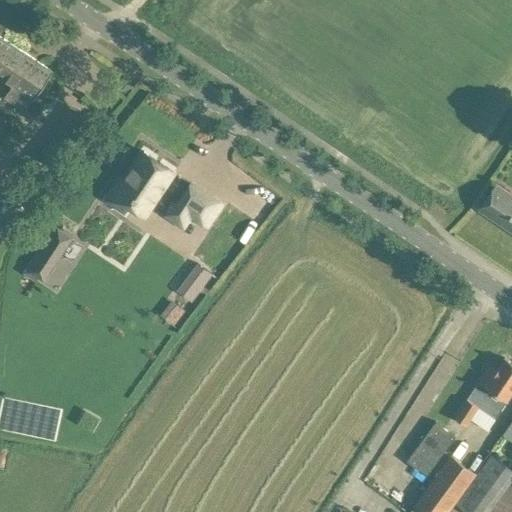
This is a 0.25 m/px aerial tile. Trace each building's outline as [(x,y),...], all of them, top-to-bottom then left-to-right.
[(34,98),(41,88),(52,71),(0,36),(0,75),(13,84),(5,97),(26,110),(34,98)] [(77,146),(68,138),(59,131),(42,152),(59,167),(77,146)] [(122,177),(106,200),(125,212),(129,205),(145,216),(175,171),(144,150),(125,179),(122,177)] [(173,202),(165,215),(184,227),(191,216),(193,217),(194,218),(207,226),(223,203),(192,182),(178,203),(177,204),(173,202)] [(511,230),(511,194),(496,184),(490,192),(479,209),(511,230)] [(0,185),(0,235),(25,207),(0,185)] [(57,223),(25,272),(37,280),(43,271),(47,274),(74,234),(65,228),(66,226),(63,225),(63,226),(57,223)] [(199,294),(212,274),(196,263),(183,283),(199,294)] [(511,393),(511,362),(505,357),(496,369),(490,365),(479,382),(455,418),(465,425),(478,406),(494,418),(507,401),(511,393)] [(436,421),(407,461),(427,475),(456,435),(436,421)] [(456,504),(466,511),(493,511),(511,486),(511,469),(492,455),(456,504)] [(417,505),(412,511),(446,511),(475,473),(451,456),(416,504),(417,505)]
